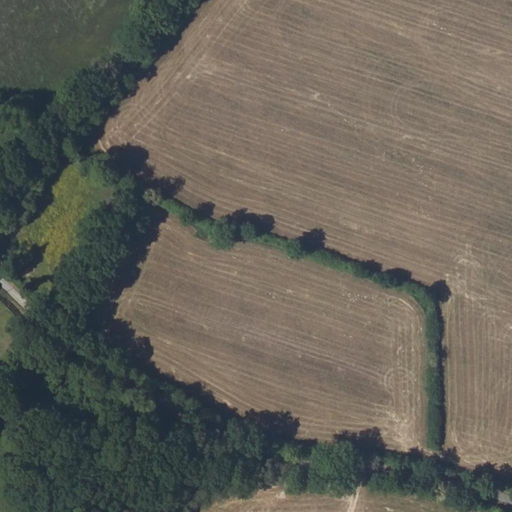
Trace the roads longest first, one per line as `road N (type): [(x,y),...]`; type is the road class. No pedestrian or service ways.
road 1 (unclassified): [(171,410),(274,460),(511,500)]
road 2 (track): [(179,0),(0,205)]
road 3 (unclassified): [(0,273),(68,343),(171,410)]
